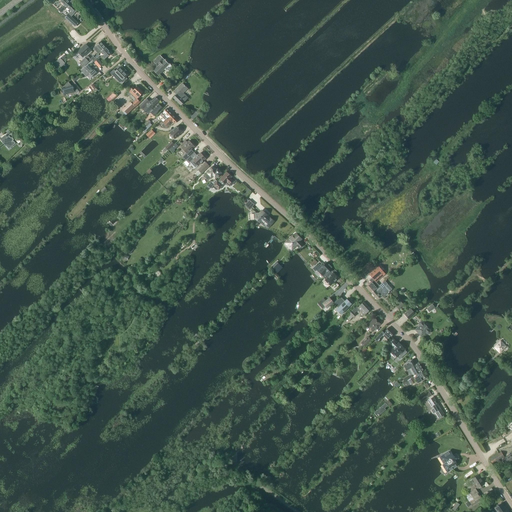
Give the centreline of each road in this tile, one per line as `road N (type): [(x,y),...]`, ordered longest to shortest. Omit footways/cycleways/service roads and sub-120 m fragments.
road 1 (unclassified): [(511,505),(405,339),(144,77),(84,0)]
road 2 (track): [(511,23),(303,231)]
